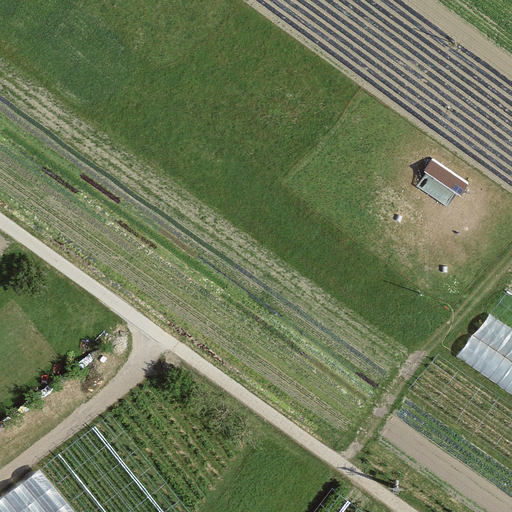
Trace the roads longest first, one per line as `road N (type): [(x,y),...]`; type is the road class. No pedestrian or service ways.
road 1 (track): [(409,511),(0,220)]
road 2 (track): [(132,316),(0,412)]
